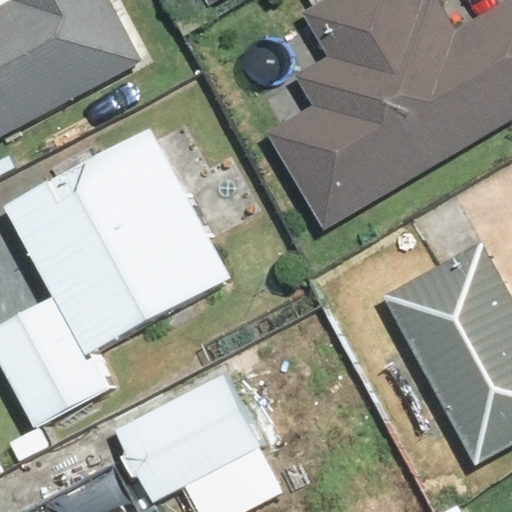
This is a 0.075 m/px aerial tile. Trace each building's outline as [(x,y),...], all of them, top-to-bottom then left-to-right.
[(0,151),(179,46),(151,0),(3,0),(0,2),(0,151)] [(511,125),(511,5),(467,31),(448,0),(335,0),(317,12),(345,54),(309,76),(330,109),(281,137),(333,227),(511,125)] [(171,135),(23,212),(69,301),(3,335),(54,432),(126,395),(104,354),(247,279),(171,135)] [(433,438),(469,416),(499,466),(511,457),(511,274),(490,239),(397,295),(427,346),(391,367),(433,438)] [(237,372),(127,427),(163,498),(190,484),(204,511),(251,511),(297,489),(237,372)]
